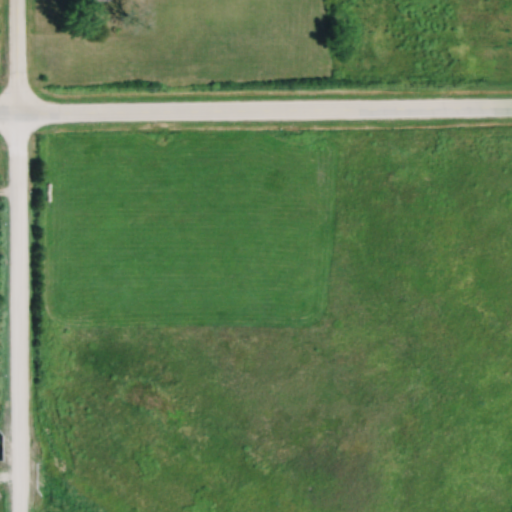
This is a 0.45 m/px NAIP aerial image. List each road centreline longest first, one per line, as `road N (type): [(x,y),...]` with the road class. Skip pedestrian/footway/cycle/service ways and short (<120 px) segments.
road 1 (tertiary): [(0,112),(511,106)]
road 2 (residential): [(19,511),(17,112)]
